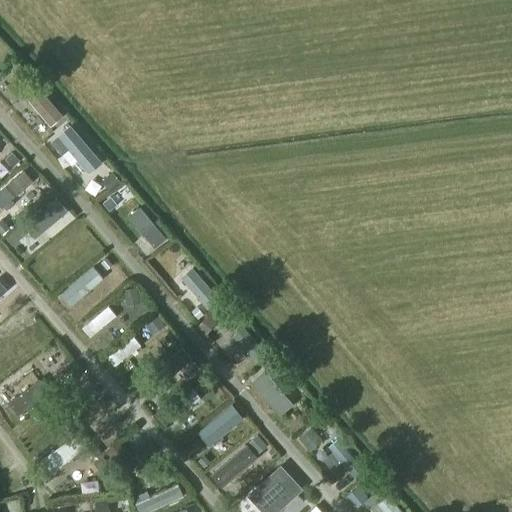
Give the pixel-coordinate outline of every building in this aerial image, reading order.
[(27,85),(15,96),(41,127),(54,116),(27,85)] [(90,183),(90,142),(69,143),(70,184),(90,183)] [(102,170),(93,182),(105,192),(114,179),(102,170)] [(1,182),(0,182),(0,208),(13,196),(1,182)] [(110,190),(99,199),(107,210),(118,201),(110,190)] [(147,244),(158,233),(135,208),(124,219),(147,244)] [(106,274),(109,260),(97,257),(94,272),(106,274)] [(198,307),(210,296),(183,267),(171,277),(198,307)] [(20,294),(0,309),(0,330),(29,307),(20,294)] [(190,324),(199,332),(210,320),(200,312),(190,324)] [(225,337),(243,351),(253,338),(235,324),(225,337)] [(126,327),(97,355),(109,368),(138,340),(126,327)] [(161,376),(152,365),(140,375),(129,363),(114,375),(133,399),(161,376)] [(272,415),(286,402),(255,370),(242,383),(272,415)] [(197,372),(160,410),(168,418),(205,380),(197,372)] [(0,401),(27,385),(18,373),(0,384),(0,401)] [(203,428),(238,407),(232,397),(197,419),(203,428)] [(131,425),(117,413),(86,439),(98,453),(131,425)] [(304,426),(292,437),(301,447),(313,437),(304,426)] [(248,511),(270,496),(268,494),(296,473),(281,453),(231,491),(247,511),(248,511)] [(95,476),(84,462),(69,472),(80,486),(95,476)] [(178,483),(135,502),(138,511),(150,511),(183,497),(178,483)] [(378,511),(398,511),(389,500),(377,510),(378,511)]
